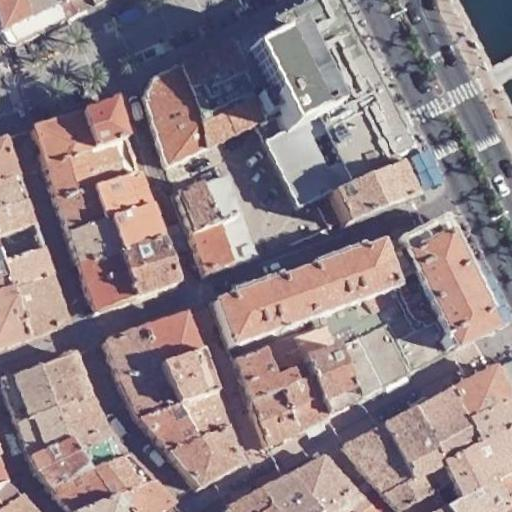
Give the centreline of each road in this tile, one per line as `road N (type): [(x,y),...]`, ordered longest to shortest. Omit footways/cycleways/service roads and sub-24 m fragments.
road 1 (secondary): [(364,0),(464,192)]
road 2 (secondary): [(511,192),(421,0)]
road 3 (residential): [(464,192),(285,261)]
